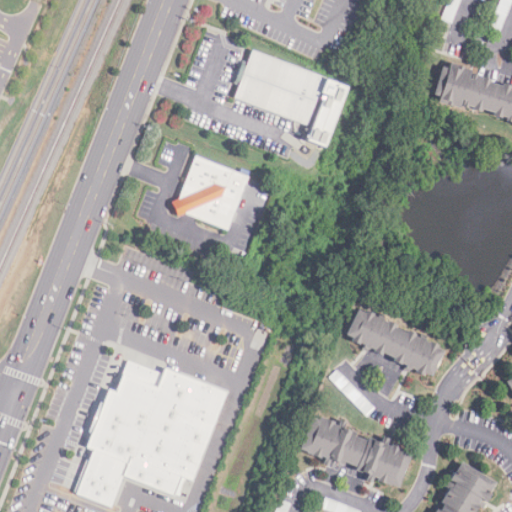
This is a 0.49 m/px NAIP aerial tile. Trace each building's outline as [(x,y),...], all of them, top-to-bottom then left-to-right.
[(460,0),(451,24),(441,20),(449,0),(460,0)] [(511,0),(499,35),(490,31),(502,0),(511,0)] [(308,126),(236,100),(254,51),(325,77),(308,126)] [(511,119),(489,112),(484,111),(483,114),(465,110),(467,103),(461,101),(459,109),(438,104),(440,97),(435,95),(441,69),(449,71),(451,65),(471,71),(470,74),(477,76),(482,79),(491,81),(490,84),(502,87),(511,87),(511,119)] [(226,237),(184,219),(176,222),(169,208),(176,204),(193,159),(248,181),(226,237)] [(431,378),(422,377),(405,368),(400,362),(382,356),(369,351),(354,340),(346,336),(358,312),(365,316),(366,312),(373,316),(378,318),(383,321),(388,324),(395,327),(408,333),(414,336),(429,344),(436,347),(435,350),(443,354),(431,378)] [(85,450),(108,392),(115,394),(127,362),(162,376),(164,370),(226,393),(190,483),(180,479),(173,498),(122,479),(110,509),(76,496),(92,453),(85,450)] [(367,417),(329,380),(337,372),(375,409),(367,417)] [(397,489),(378,480),(374,479),(372,484),(365,482),(367,476),(355,472),(356,468),(344,464),(330,461),(301,450),(313,417),(334,425),(337,429),(339,422),(344,425),(342,430),(356,435),(354,439),(366,443),(367,440),(380,444),(382,439),(388,441),(386,447),(410,456),(397,489)] [(439,511),(451,491),(447,488),(460,465),(492,483),(486,494),(490,496),(486,503),(481,501),(474,511),(439,511)] [(327,511),(322,510),(326,499),(358,511),(327,511)] [(288,511),(275,511),(280,501),(291,505),(288,511)]
